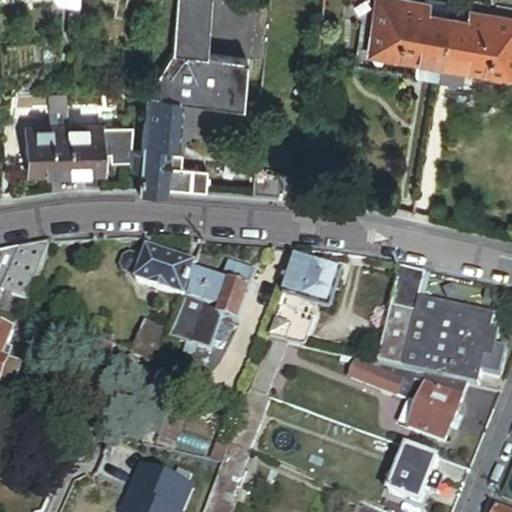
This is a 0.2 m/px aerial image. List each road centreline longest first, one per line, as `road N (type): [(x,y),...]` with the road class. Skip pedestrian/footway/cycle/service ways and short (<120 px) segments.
road 1 (tertiary): [(0,220),(130,207),(351,226),(511,260)]
road 2 (unknown): [(254,125),(284,161),(298,199),(204,453)]
road 3 (unknown): [(420,240),(445,86)]
